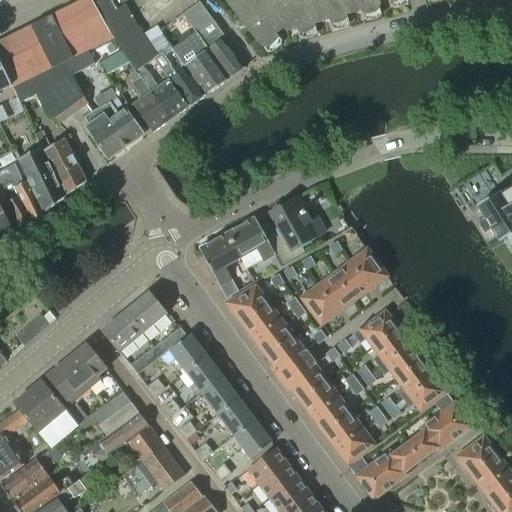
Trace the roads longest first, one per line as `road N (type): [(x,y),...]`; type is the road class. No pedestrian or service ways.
road 1 (residential): [(129,174),(230,95),(302,56),(432,23),(511,19)]
road 2 (tertiary): [(357,511),(162,254)]
road 3 (tertiary): [(162,254),(284,180),(391,143)]
road 4 (residential): [(230,511),(79,320)]
road 5 (residential): [(0,259),(79,197),(129,174)]
road 6 (tertiary): [(511,132),(391,143)]
